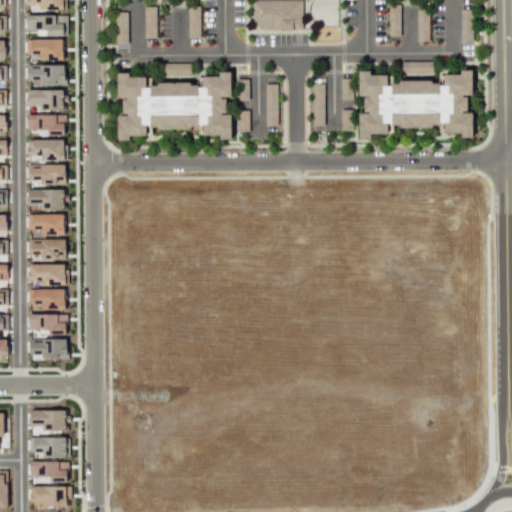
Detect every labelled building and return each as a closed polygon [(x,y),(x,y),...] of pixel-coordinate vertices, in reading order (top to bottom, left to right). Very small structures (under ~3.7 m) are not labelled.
[(63,0),(25,0),(26,8),(64,8),(63,0)] [(252,0),(300,0),(301,28),(252,29),(252,0)] [(387,4),(388,36),(400,36),(399,4),(387,4)] [(143,6),(144,38),(156,38),(156,6),(143,6)] [(187,6),(188,38),(200,38),(200,6),(187,6)] [(417,9),(418,42),(430,42),(429,10),(417,9)] [(460,9),(461,41),(473,41),(473,9),(460,9)] [(116,12),(117,44),(129,44),(129,12),(116,12)] [(25,13),(58,13),(58,14),(66,14),(67,34),(46,34),(45,28),(26,29),(26,22),(25,22),(25,13)] [(25,38),(61,37),(61,44),(63,44),(63,52),(62,52),(62,58),(39,58),(39,53),(26,53),(25,38)] [(401,60),(433,60),(433,71),(401,71),(401,60)] [(26,64),(63,63),(63,70),(63,75),(66,75),(66,83),(40,83),(40,82),(39,82),(39,79),(26,79),(26,64)] [(159,63),(191,63),(191,74),(159,74),(159,63)] [(358,138),(371,139),(371,136),(392,132),(393,126),(412,128),(444,123),(445,134),(461,132),(462,139),(471,137),(474,113),(469,112),(466,97),(470,95),(473,71),(461,69),(461,73),(444,75),(443,84),(415,80),(397,83),(389,82),(388,75),(360,71),(357,95),(365,96),(363,112),(361,113),(358,138)] [(119,141),(129,140),(129,136),(152,135),(151,130),(202,128),(203,135),(220,135),(220,140),(232,139),(231,114),(226,114),(225,98),(232,97),(231,71),(219,72),(219,76),(202,76),(202,82),(151,85),(151,76),(129,77),(128,72),(117,73),(118,98),(122,97),(123,114),(117,115),(119,141)] [(237,78),(237,100),(248,100),(248,78),(237,78)] [(341,79),(341,100),(353,100),(352,79),(341,79)] [(265,83),(265,126),(277,126),(276,83),(265,83)] [(312,83),(312,126),(324,126),(323,83),(312,83)] [(64,89),(26,89),(26,104),(39,105),(39,110),(63,110),(64,89)] [(237,110),(238,131),(249,131),(248,110),(237,110)] [(341,110),(341,131),(353,131),(352,110),(341,110)] [(64,114),(26,113),(26,122),(32,123),(32,129),(47,130),(47,134),(64,134),(64,114)] [(64,162),(63,162),(62,139),(28,139),(28,179),(39,179),(39,184),(64,184),(64,162)] [(64,210),(65,189),(27,189),(27,205),(39,205),(39,209),(64,210)] [(63,214),(27,213),(27,228),(40,229),(40,234),(63,234),(63,214)] [(64,238),(28,239),(28,258),(64,257),(64,238)] [(64,263),(27,264),(28,304),(40,304),(40,309),(64,309),(64,286),(64,263)] [(34,330),(65,331),(65,314),(28,313),(27,322),(34,322),(34,330)] [(66,358),(66,340),(31,339),(31,353),(41,353),(41,358),(66,358)] [(66,410),(29,409),(29,428),(66,428),(66,410)] [(68,437),(29,436),(29,452),(34,452),(34,460),(50,460),(50,457),(68,457),(68,437)] [(67,481),(67,461),(29,461),(29,484),(56,484),(56,481),(67,481)] [(0,508),(8,508),(6,471),(0,470),(0,508)] [(42,506),(68,507),(69,487),(30,485),(29,502),(42,502),(42,506)]
